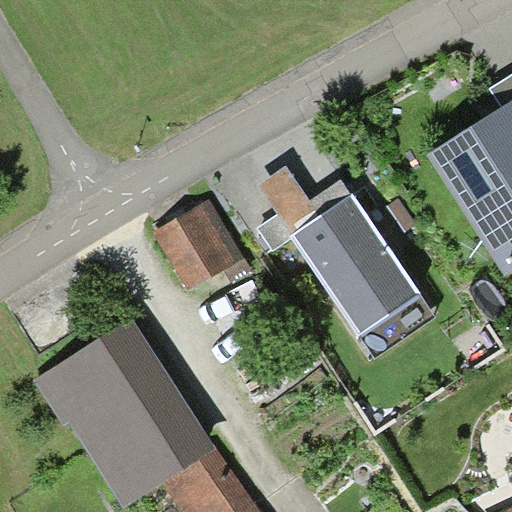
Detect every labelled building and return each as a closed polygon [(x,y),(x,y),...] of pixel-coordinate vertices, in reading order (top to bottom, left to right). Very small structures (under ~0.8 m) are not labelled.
[(511,75),(491,89),(503,107),(426,156),(505,274),(511,269),(511,75)] [(292,236),(354,192),(343,177),(310,200),(286,167),(260,186),(280,213),(260,228),(274,248),(292,236)] [(354,192),(292,236),(373,358),(436,317),(354,192)] [(212,197),(152,233),(187,292),(224,269),(232,282),(255,269),(212,197)] [(135,320),(36,383),(59,419),(64,415),(124,508),(163,483),(217,448),(135,320)] [(257,511),(217,448),(163,483),(181,511),(257,511)]
